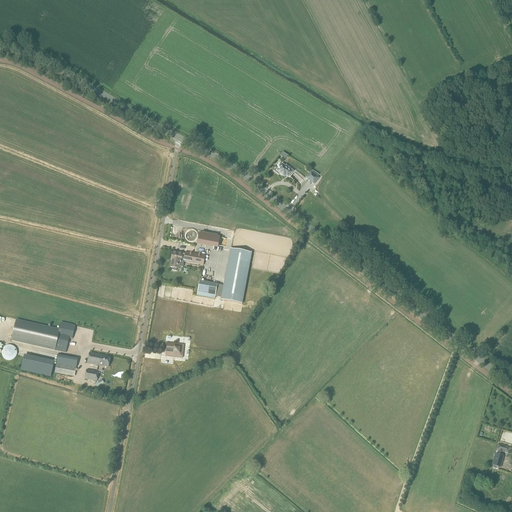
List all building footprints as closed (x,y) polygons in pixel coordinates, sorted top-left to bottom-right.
[(277,158),(282,162),(286,156),(281,153),(277,158)] [(279,168),(277,168),(276,168),(275,169),(275,171),(278,174),(279,173),(280,173),(285,177),(286,176),(288,178),(293,172),(286,166),(286,167),(282,164),(279,167),(278,167),(279,168)] [(305,178),(314,185),(319,178),(317,177),(318,175),(313,171),(312,172),(310,171),(305,178)] [(218,247),(220,236),(200,233),(198,243),(218,247)] [(230,249),(221,300),(242,304),(252,253),(230,249)] [(172,261),(171,268),(172,268),(172,270),(173,271),(174,271),(176,271),(177,269),(178,266),(183,267),(184,262),(203,265),(205,256),(185,252),(185,256),(182,255),(182,254),(179,254),(173,253),(173,252),(171,260),(172,261)] [(199,282),(197,295),(215,299),(217,286),(199,282)] [(16,320),(12,340),(66,353),(69,339),(72,339),(75,326),(61,323),(60,328),(59,330),(16,320)] [(88,348),(104,351),(107,338),(91,335),(88,348)] [(184,345),(175,344),(167,343),(166,349),(174,350),(174,357),(182,358),(184,345)] [(14,347),(14,346),(12,346),(11,345),(10,345),(9,345),(8,345),(7,345),(6,346),(5,346),(4,347),(3,348),(2,349),(2,350),(2,351),(2,352),(2,353),(2,354),(2,355),(2,356),(3,356),(3,357),(4,358),(4,359),(5,359),(6,360),(7,360),(8,360),(9,360),(10,360),(11,360),(12,360),(13,360),(13,359),(14,359),(15,358),(16,357),(16,356),(16,355),(17,354),(17,353),(17,352),(17,351),(16,350),(16,349),(15,348),(14,347)] [(88,364),(108,367),(110,357),(89,353),(88,364)] [(24,355),(21,371),(51,377),(54,362),(24,355)] [(56,364),(55,373),(75,377),(76,368),(78,359),(58,355),(56,364)] [(86,370),(85,379),(97,382),(98,372),(86,370)] [(499,441),(506,442),(507,431),(500,430),(499,441)] [(510,448),(498,444),(496,450),(498,451),(497,454),(495,453),(491,465),(499,467),(502,456),(501,455),(503,452),(508,454),(510,448)]
